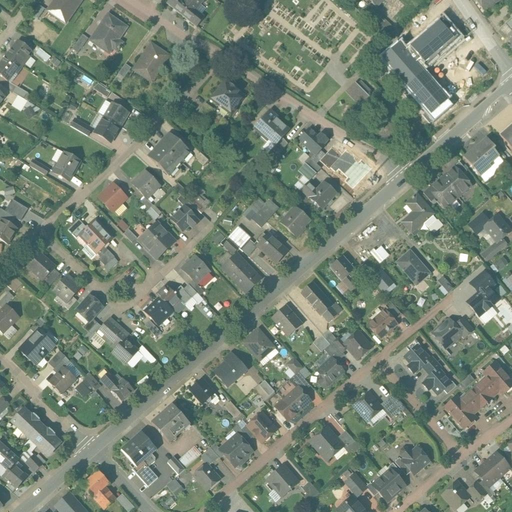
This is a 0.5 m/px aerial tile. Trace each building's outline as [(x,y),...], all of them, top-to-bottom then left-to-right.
[(54,0),(47,12),(62,22),(71,9),(75,11),(82,0),(54,0)] [(184,0),(184,1),(182,0),(169,0),(167,4),(181,16),(194,0),(184,0)] [(201,0),(194,0),(181,16),(196,28),(205,18),(196,11),(203,1),(201,0)] [(367,0),(376,8),(383,2),(381,0),(367,0)] [(475,0),(484,12),(486,11),(494,4),(499,0),(475,0)] [(494,4),(486,11),(488,14),(497,7),(494,4)] [(45,9),(39,5),(32,15),(38,19),(45,9)] [(396,29),(378,13),(369,22),(387,39),(396,29)] [(108,15),(90,41),(106,52),(109,47),(117,52),(123,44),(119,41),(122,37),(121,36),(127,28),(108,15)] [(466,59),(445,78),(432,63),(422,73),(439,92),(450,82),(458,91),(489,64),(476,50),(458,30),(448,39),(466,59)] [(88,39),(83,35),(75,46),(81,50),(88,39)] [(31,51),(18,41),(6,56),(22,68),(30,58),(28,56),(31,51)] [(151,45),(133,71),(149,81),(158,68),(161,70),(170,57),(151,45)] [(50,58),(40,49),(36,54),(47,63),(50,58)] [(22,68),(6,56),(0,64),(0,75),(8,82),(14,73),(17,75),(22,68)] [(125,65),(118,74),(124,78),(131,69),(125,65)] [(224,82),(210,101),(231,116),(242,100),(237,97),(240,93),(232,87),(233,85),(226,80),(225,82),(224,82)] [(360,83),(356,86),(354,84),(346,92),(360,106),(368,98),(367,97),(370,93),(360,83)] [(111,93),(98,84),(93,89),(107,99),(111,93)] [(28,94),(17,87),(13,93),(24,100),(28,94)] [(24,101),(16,97),(9,107),(17,112),(24,101)] [(129,113),(113,103),(104,117),(121,127),(129,113)] [(215,111),(205,104),(197,115),(207,122),(215,111)] [(31,106),(24,111),(28,118),(35,114),(31,106)] [(278,119),(269,111),(255,128),(275,146),(276,146),(280,142),(289,131),(277,120),(278,119)] [(72,116),(65,112),(61,120),(67,124),(72,116)] [(121,127),(104,117),(94,133),(111,143),(121,127)] [(92,130),(76,121),(72,128),(88,137),(92,130)] [(511,126),(500,137),(511,150),(511,126)] [(318,138),(309,130),(299,141),(315,155),(315,156),(320,151),(325,145),(324,144),(327,141),(321,135),(318,138)] [(190,153),(170,134),(159,146),(180,164),(190,153)] [(486,139),(463,158),(480,178),(491,168),(489,166),(499,158),(493,151),(495,149),(486,139)] [(280,142),(276,146),(275,146),(272,150),(278,155),(286,147),(280,142)] [(180,164),(159,146),(148,157),(169,176),(180,164)] [(329,160),(320,151),(315,156),(315,155),(311,160),(321,169),(329,160)] [(80,162),(64,153),(53,173),(69,182),(80,162)] [(209,161),(200,153),(196,159),(204,166),(209,161)] [(351,158),(346,153),(337,163),(340,165),(334,171),(345,180),(350,174),(349,173),(358,163),(352,157),(351,158)] [(321,169),(311,160),(305,165),(315,175),(321,169)] [(49,170),(33,161),(30,167),(45,176),(49,170)] [(467,172),(459,163),(453,168),(454,168),(462,176),(467,172)] [(454,168),(442,179),(458,198),(471,187),(462,176),(454,168)] [(145,172),(132,185),(145,198),(147,200),(160,187),(145,172)] [(458,198),(442,179),(429,190),(436,199),(445,209),(458,198)] [(337,194),(324,182),(316,191),(308,183),(301,191),(309,198),(309,199),(322,210),(323,209),(327,205),(337,194)] [(186,192),(178,184),(173,189),(181,196),(182,197),(186,192)] [(113,185),(98,199),(112,213),(126,199),(113,185)] [(436,199),(429,190),(428,189),(423,194),(431,203),(436,199)] [(210,204),(198,192),(194,197),(206,208),(210,204)] [(182,197),(181,196),(177,200),(184,207),(189,213),(190,212),(194,208),(182,197)] [(417,196),(407,205),(415,215),(409,220),(408,218),(402,224),(411,234),(417,229),(423,223),(428,229),(437,221),(432,215),(433,214),(417,196)] [(153,206),(147,200),(145,198),(141,202),(149,210),(151,208),(153,206)] [(27,210),(12,200),(5,212),(15,218),(20,222),(27,210)] [(275,213),(265,204),(257,213),(267,222),(275,213)] [(184,207),(171,220),(182,232),(189,226),(192,229),(199,223),(196,219),(190,212),(189,213),(184,207)] [(295,207),(280,224),(296,238),(302,232),(301,231),(310,221),(295,207)] [(149,210),(146,213),(154,222),(159,217),(151,208),(149,210)] [(5,212),(1,210),(0,210),(0,223),(2,220),(11,226),(15,218),(5,212)] [(267,222),(257,213),(251,219),(261,228),(267,222)] [(511,232),(497,217),(486,226),(491,232),(490,233),(491,236),(492,238),(495,238),(498,242),(501,240),(511,232)] [(11,226),(2,220),(0,223),(0,240),(7,245),(16,229),(11,226)] [(121,220),(117,225),(124,231),(128,226),(121,220)] [(78,221),(68,231),(73,235),(83,225),(78,221)] [(94,221),(86,229),(86,228),(79,235),(88,245),(103,231),(94,221)] [(175,243),(157,223),(147,232),(166,252),(175,243)] [(251,239),(238,227),(227,239),(229,240),(238,249),(241,251),(251,239)] [(417,229),(411,234),(414,237),(420,232),(417,229)] [(137,239),(128,230),(123,235),(132,243),(137,239)] [(103,231),(88,245),(98,254),(104,248),(112,240),(103,231)] [(166,252),(147,232),(138,241),(157,261),(166,252)] [(288,252),(268,234),(257,247),(276,265),(288,252)] [(238,249),(229,240),(224,246),(233,254),(238,249)] [(498,242),(482,256),(487,262),(506,246),(501,240),(498,242)] [(379,264),(389,256),(381,244),(370,252),(379,264)] [(107,251),(99,259),(105,266),(114,258),(107,251)] [(430,275),(410,252),(396,263),(416,286),(430,275)] [(39,253),(27,267),(43,282),(44,281),(54,270),(55,268),(39,253)] [(260,280),(236,255),(222,269),(246,294),(260,280)] [(503,256),(490,266),(496,273),(508,263),(503,256)] [(195,257),(182,270),(192,281),(196,285),(197,285),(210,272),(195,257)] [(356,273),(342,257),(336,263),(333,261),(329,265),(330,268),(330,269),(341,282),(342,282),(351,292),(358,286),(351,278),(356,273)] [(54,270),(44,281),(50,287),(60,275),(54,270)] [(385,296),(396,287),(382,271),(371,280),(385,296)] [(470,284),(478,294),(486,287),(488,290),(494,285),(484,273),(470,284)] [(67,276),(53,291),(67,304),(73,297),(81,288),(67,276)] [(22,284),(14,277),(6,286),(14,293),(22,284)] [(453,290),(443,277),(438,281),(448,294),(453,290)] [(204,293),(197,285),(196,285),(192,281),(188,285),(197,294),(200,297),(204,293)] [(332,306),(313,283),(300,294),(320,317),(322,315),(333,306),(332,306)] [(181,287),(173,294),(166,286),(157,295),(159,298),(170,310),(179,302),(184,306),(197,294),(188,285),(184,290),(181,287)] [(467,303),(479,317),(485,312),(486,312),(492,308),(491,307),(498,302),(488,290),(486,287),(478,294),(467,303)] [(8,293),(0,301),(0,307),(2,309),(6,306),(13,298),(8,293)] [(89,296),(76,311),(88,323),(89,323),(92,319),(102,308),(89,296)] [(73,297),(67,304),(64,306),(69,311),(77,301),(73,297)] [(159,298),(144,312),(158,327),(173,313),(170,310),(159,298)] [(402,315),(390,302),(384,307),(396,321),(402,315)] [(333,306),(322,315),(328,323),(342,311),(335,304),(332,306),(333,306)] [(2,309),(0,311),(0,331),(3,335),(19,318),(6,306),(2,309)] [(302,326),(286,307),(272,319),(288,338),(302,326)] [(497,315),(492,308),(486,312),(485,312),(479,317),(485,325),(497,315)] [(384,311),(368,326),(380,340),(397,326),(384,311)] [(92,319),(89,323),(88,323),(83,329),(88,333),(97,324),(92,319)] [(102,328),(92,339),(101,347),(106,341),(116,350),(112,353),(125,365),(137,352),(125,340),(128,336),(110,319),(102,328)] [(474,331),(463,319),(454,327),(462,336),(461,336),(464,339),(474,331)] [(39,320),(30,330),(35,334),(39,330),(44,325),(39,320)] [(162,334),(150,321),(145,326),(156,338),(162,334)] [(449,321),(443,325),(441,325),(438,328),(438,330),(432,335),(445,350),(461,336),(462,336),(454,327),(449,321)] [(98,324),(85,338),(90,342),(92,339),(102,328),(98,324)] [(35,334),(19,350),(33,364),(41,355),(42,356),(43,356),(44,357),(55,345),(39,330),(35,334)] [(274,349),(258,331),(243,344),(259,362),(263,366),(270,361),(266,356),(274,349)] [(336,340),(329,332),(323,337),(330,345),(333,343),(336,340)] [(371,348),(358,333),(344,345),(347,349),(357,361),(371,348)] [(322,336),(313,344),(321,353),(324,351),(330,345),(323,337),(322,336)] [(344,345),(338,338),(336,340),(333,343),(342,353),(347,349),(344,345)] [(415,341),(406,349),(410,353),(418,347),(420,346),(415,341)] [(342,353),(333,343),(330,345),(324,351),(331,359),(336,364),(345,356),(342,353)] [(454,343),(445,350),(450,356),(459,349),(454,343)] [(321,353),(313,344),(310,347),(317,356),(321,353)] [(418,347),(410,353),(405,358),(411,365),(408,368),(413,374),(416,371),(417,372),(423,367),(430,361),(430,360),(418,347)] [(59,352),(48,364),(54,370),(65,358),(59,352)] [(241,365),(232,354),(225,360),(227,362),(214,373),(222,383),(225,380),(230,386),(246,372),(241,366),(241,365)] [(54,370),(53,371),(57,375),(63,369),(64,370),(66,368),(70,363),(65,358),(54,370)] [(336,364),(331,359),(317,372),(323,378),(320,381),(319,385),(322,388),(326,388),(343,373),(336,364)] [(431,359),(430,360),(430,361),(423,367),(427,372),(436,364),(431,359)] [(294,360),(287,365),(295,374),(302,369),(294,360)] [(436,364),(427,372),(431,376),(438,370),(440,369),(436,364)] [(511,382),(495,364),(483,374),(487,378),(473,390),(486,405),(492,400),(491,399),(499,392),(502,396),(511,387),(511,382)] [(57,375),(50,383),(61,394),(76,379),(66,368),(64,370),(63,369),(57,375)] [(310,375),(305,368),(299,374),(304,380),(310,375)] [(438,370),(431,376),(425,381),(426,382),(423,385),(428,391),(431,388),(438,395),(443,391),(451,384),(450,384),(438,370)] [(119,383),(110,373),(100,381),(110,392),(111,391),(122,402),(133,391),(123,380),(119,383)] [(299,374),(299,373),(291,380),(298,388),(303,393),(310,387),(304,380),(299,374)] [(101,387),(89,374),(84,378),(96,392),(101,387)] [(464,387),(473,379),(470,375),(461,383),(464,387)] [(215,394),(202,380),(189,391),(202,405),(215,394)] [(274,392),(264,381),(259,386),(269,397),(274,392)] [(451,384),(443,391),(447,395),(456,387),(452,382),(450,384),(451,384)] [(89,393),(81,385),(76,389),(84,398),(89,393)] [(269,397),(259,386),(258,385),(254,389),(265,401),(269,397)] [(303,393),(298,388),(276,408),(288,422),(310,402),(303,393)] [(460,401),(457,398),(445,408),(464,430),(476,419),(472,416),(480,409),(481,410),(486,405),(473,390),(460,401)] [(369,395),(354,407),(367,422),(382,410),(379,407),(369,395)] [(405,408),(393,395),(388,399),(400,412),(405,408)] [(2,398),(0,400),(0,414),(9,406),(2,398)] [(400,412),(388,399),(379,407),(382,410),(391,420),(400,412)] [(241,414),(230,402),(224,408),(235,420),(241,414)] [(172,406),(152,424),(169,443),(189,425),(172,406)] [(31,417),(24,410),(18,417),(20,418),(14,424),(30,439),(42,427),(37,423),(39,420),(33,415),(31,417)] [(247,427),(255,436),(262,444),(263,443),(266,443),(270,440),(270,437),(276,431),(262,414),(247,427)] [(241,431),(237,426),(232,430),(237,435),(243,442),(247,438),(241,431)] [(255,436),(247,427),(246,426),(241,431),(247,438),(249,441),(255,436)] [(47,432),(42,427),(30,439),(46,455),(52,449),(54,451),(60,444),(52,437),(54,435),(49,430),(47,432)] [(327,429),(310,443),(327,462),(343,448),(336,440),(327,429)] [(355,443),(345,432),(336,440),(343,448),(346,451),(355,443)] [(141,433),(121,451),(136,467),(137,468),(143,462),(148,457),(155,450),(141,433)] [(243,442),(237,435),(228,443),(245,462),(249,458),(249,455),(252,453),(243,442)] [(245,462),(228,443),(220,450),(219,450),(224,456),(235,468),(238,465),(241,466),(245,462)] [(26,477),(13,466),(18,461),(0,444),(0,464),(2,466),(0,467),(0,475),(2,477),(9,483),(8,484),(8,485),(6,488),(12,493),(13,491),(14,491),(26,477)] [(220,450),(215,445),(210,449),(219,459),(220,460),(224,456),(219,450),(220,450)] [(194,447),(177,462),(184,470),(202,455),(194,447)] [(417,448),(411,454),(407,450),(403,449),(401,451),(401,456),(404,460),(402,462),(401,462),(411,473),(414,476),(429,462),(425,458),(428,456),(428,453),(426,451),(423,450),(420,452),(417,448)] [(219,459),(210,449),(204,454),(213,464),(219,459)] [(496,454),(485,463),(499,479),(509,470),(510,470),(504,463),(496,454)] [(34,457),(27,464),(35,472),(42,466),(34,457)] [(411,473),(401,462),(402,462),(399,459),(394,463),(406,477),(411,473)] [(176,461),(170,466),(179,476),(185,471),(177,462),(176,461)] [(157,479),(143,462),(137,468),(136,467),(132,470),(148,487),(157,479)] [(499,479),(485,463),(475,472),(483,481),(489,488),(499,479)] [(401,474),(393,464),(388,468),(390,470),(397,478),(401,474)] [(220,481),(206,466),(204,468),(203,467),(202,466),(195,472),(195,474),(196,475),(194,477),(207,492),(220,481)] [(283,467),(274,475),(276,476),(269,483),(274,489),(273,490),(281,499),(298,484),(283,467)] [(390,470),(381,478),(396,495),(405,487),(397,478),(390,470)] [(98,472),(82,486),(89,495),(86,498),(90,502),(93,499),(108,485),(109,485),(98,472)] [(354,475),(348,480),(353,486),(359,481),(354,475)] [(396,495),(381,478),(372,486),(379,494),(387,503),(396,495)] [(175,479),(166,486),(175,497),(184,490),(175,479)] [(359,481),(353,486),(348,480),(345,483),(357,498),(367,489),(365,488),(359,481)] [(489,488),(483,481),(478,485),(487,495),(490,499),(495,495),(489,488)] [(309,483),(302,489),(307,495),(312,500),(319,494),(309,483)] [(456,483),(442,496),(455,511),(471,497),(467,492),(464,492),(456,483)] [(372,486),(370,484),(365,488),(367,489),(374,497),(379,494),(372,486)] [(478,485),(477,484),(467,492),(471,497),(476,504),(487,495),(478,485)] [(108,485),(93,499),(104,511),(116,500),(108,491),(111,489),(108,485)] [(85,511),(69,494),(55,507),(60,511),(85,511)] [(127,511),(128,511),(134,508),(123,494),(117,498),(127,511)] [(312,500),(307,495),(303,498),(308,503),(312,500)] [(364,511),(352,498),(337,511),(338,511),(364,511)] [(167,508),(169,503),(162,500),(160,505),(167,508)]
